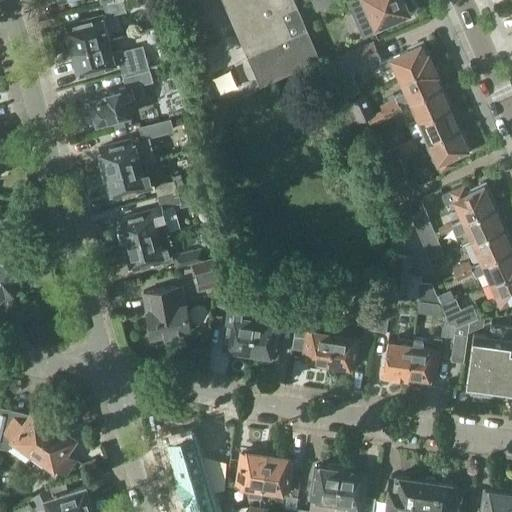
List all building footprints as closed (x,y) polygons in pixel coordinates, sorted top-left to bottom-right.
[(107,16),(126,10),(123,0),(120,0),(104,4),(107,16)] [(224,0),(240,35),(247,51),(247,53),(259,80),(260,81),(267,78),(270,77),(292,68),(316,58),(316,60),(317,60),(318,59),(317,57),(300,18),(303,17),(301,12),(298,14),(295,6),(292,0),(224,0)] [(339,0),(312,0),(316,10),(340,0),(339,0)] [(347,0),(364,36),(382,29),(380,24),(409,11),(404,0),(347,0)] [(73,50),(106,41),(103,30),(107,29),(104,16),(66,25),(73,50)] [(339,74),(382,56),(374,39),(331,57),(339,74)] [(106,41),(73,50),(79,74),(120,64),(122,73),(142,68),(139,57),(123,61),(120,51),(109,54),(106,41)] [(427,54),(422,43),(379,62),(383,70),(395,65),(401,78),(434,64),(429,53),(427,54)] [(401,78),(406,90),(395,96),(399,103),(410,98),(440,86),(436,75),(438,74),(434,64),(401,78)] [(123,76),(126,86),(98,93),(99,95),(85,99),(88,112),(93,111),(97,122),(130,113),(127,102),(131,101),(131,102),(140,100),(145,92),(142,84),(153,81),(150,69),(123,76)] [(440,86),(410,98),(419,119),(450,107),(440,86)] [(202,106),(214,101),(208,87),(196,92),(202,106)] [(379,122),(375,114),(367,94),(351,101),(359,121),(368,117),(371,126),(379,122)] [(395,96),(388,99),(394,114),(402,111),(399,103),(395,96)] [(394,114),(388,99),(379,103),(383,111),(386,118),(387,118),(394,114)] [(419,119),(425,133),(414,138),(417,145),(428,140),(459,127),(450,107),(419,119)] [(375,114),(379,122),(387,119),(387,118),(386,118),(383,111),(375,114)] [(171,117),(139,126),(143,139),(174,130),(171,117)] [(412,154),(420,151),(418,146),(429,141),(441,170),(454,165),(451,157),(468,150),(459,127),(428,140),(417,145),(414,138),(407,141),(411,153),(412,154)] [(107,171),(141,162),(145,161),(139,136),(101,146),(107,171)] [(401,151),(403,156),(404,158),(412,154),(411,153),(407,141),(383,152),(386,157),(397,153),(401,151)] [(397,153),(386,157),(396,181),(407,175),(399,158),(397,153)] [(113,194),(151,184),(145,161),(141,162),(107,171),(113,194)] [(158,196),(185,189),(181,173),(172,175),(174,180),(155,184),(158,196)] [(464,184),(450,191),(442,194),(447,204),(454,200),(463,220),(493,207),(483,184),(467,191),(464,184)] [(158,196),(161,206),(119,218),(125,242),(159,233),(169,231),(163,207),(180,203),(181,206),(189,204),(185,189),(158,196)] [(493,207),(463,220),(453,225),(452,225),(453,229),(456,235),(467,230),(472,241),(503,228),(493,207)] [(421,239),(422,239),(435,233),(435,232),(425,208),(411,214),(413,219),(421,239)] [(441,234),(448,231),(445,223),(438,226),(441,234)] [(511,248),(503,228),(472,241),(482,262),(511,248)] [(435,232),(435,233),(422,239),(421,239),(430,259),(444,253),(435,232)] [(163,245),(159,233),(125,242),(132,267),(170,257),(166,244),(163,245)] [(2,237),(0,239),(0,269),(16,287),(28,277),(25,274),(30,269),(2,237)] [(177,267),(205,259),(202,246),(173,254),(177,267)] [(469,260),(461,264),(467,276),(472,274),(471,273),(474,272),(476,277),(486,272),(490,281),(511,271),(511,248),(482,262),(472,266),(469,260)] [(409,276),(409,274),(411,256),(395,254),(392,286),(408,288),(409,276)] [(217,271),(222,270),(219,257),(192,263),(198,289),(221,284),(217,271)] [(467,276),(461,264),(453,267),(459,280),(467,276)] [(0,296),(2,295),(4,298),(16,287),(0,269),(0,296)] [(511,271),(490,281),(500,302),(511,297),(511,271)] [(408,288),(406,298),(419,300),(419,295),(421,275),(409,274),(409,276),(408,288)] [(432,283),(421,282),(419,295),(419,300),(428,301),(441,303),(432,283)] [(253,315),(242,314),(244,305),(232,303),(235,285),(221,283),(221,284),(218,304),(230,307),(224,346),(250,350),(255,316),(253,315)] [(302,283),(301,294),(313,296),(314,285),(302,283)] [(147,310),(152,336),(192,329),(187,303),(180,304),(176,284),(144,290),(148,310),(147,310)] [(281,312),(295,314),(299,293),(284,291),(281,312)] [(375,330),(380,295),(368,293),(363,328),(375,330)] [(390,310),(392,295),(380,294),(380,295),(375,330),(387,331),(389,310),(390,310)] [(456,324),(456,327),(451,358),(451,360),(464,362),(469,331),(470,320),(477,317),(479,317),(472,302),(461,308),(456,297),(441,303),(446,315),(449,323),(456,324)] [(253,315),(255,316),(250,350),(274,354),(281,314),(269,313),(270,308),(254,305),(253,315)] [(441,341),(439,341),(438,347),(446,348),(444,357),(451,358),(456,327),(456,324),(449,323),(446,315),(444,316),(442,337),(441,341)] [(477,317),(470,320),(469,331),(484,325),(485,316),(479,317),(477,317)] [(310,322),(310,327),(305,359),(331,363),(336,331),(337,326),(310,322)] [(511,326),(489,323),(488,333),(472,331),(465,385),(511,392),(511,390),(511,337),(510,337),(511,326)] [(359,335),(336,331),(331,363),(355,366),(359,335)] [(441,341),(442,337),(428,335),(428,339),(415,337),(414,342),(409,374),(434,377),(438,347),(439,341),(441,341)] [(409,374),(414,342),(390,339),(384,374),(408,377),(409,374)] [(35,453),(57,420),(45,412),(43,415),(34,409),(25,422),(15,415),(16,411),(7,409),(7,408),(2,407),(2,408),(0,407),(0,446),(8,448),(14,439),(35,453)] [(57,420),(35,453),(65,474),(76,457),(66,450),(75,437),(66,431),(68,428),(57,420)] [(208,471),(232,474),(234,459),(204,455),(197,432),(170,440),(172,444),(167,445),(172,461),(176,460),(181,475),(180,475),(181,479),(208,471)] [(237,483),(250,485),(248,496),(261,498),(263,487),(268,453),(243,449),(237,483)] [(268,453),(263,487),(287,491),(293,457),(268,453)] [(297,511),(320,511),(321,508),(335,510),(334,511),(336,511),(337,502),(342,468),(316,464),(310,510),(298,508),(297,511)] [(342,468),(337,502),(336,511),(373,511),(375,498),(363,497),(366,471),(342,468)] [(220,511),(214,490),(231,485),(232,474),(208,471),(181,479),(188,502),(190,507),(186,508),(186,511),(220,511)] [(409,511),(415,477),(396,474),(395,477),(391,477),(385,511),(409,511)] [(434,511),(439,480),(415,477),(409,511),(434,511)] [(457,511),(462,487),(456,486),(457,483),(453,482),(452,479),(444,478),(441,480),(439,480),(434,511),(457,511)] [(54,500),(48,504),(49,505),(50,511),(93,511),(86,486),(68,491),(61,493),(61,496),(55,499),(54,500)] [(46,488),(26,499),(32,511),(33,511),(40,508),(48,504),(54,500),(55,499),(49,487),(46,488)] [(482,511),(508,511),(511,491),(486,488),(482,511)]
